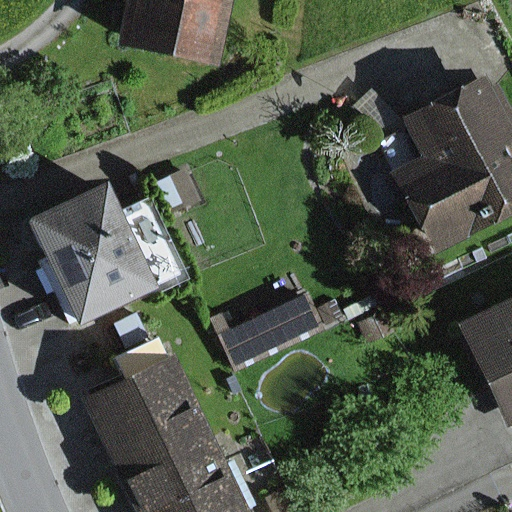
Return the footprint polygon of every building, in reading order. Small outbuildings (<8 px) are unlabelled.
[(221,67),(235,0),(129,0),(120,45),(221,67)] [(511,125),(487,76),(403,119),(423,157),(392,172),(435,255),(511,216),(511,125)] [(186,170),(157,183),(173,217),(201,203),(186,170)] [(110,183),(29,222),(81,328),(161,289),(110,183)] [(235,309),(212,320),(236,372),(344,321),(335,302),(316,311),(308,294),(242,324),(235,309)] [(511,301),(460,326),(508,428),(511,426),(511,301)] [(388,310),(358,324),(368,345),(398,331),(388,310)] [(250,511),(176,356),(168,360),(158,338),(114,359),(124,380),(84,400),(137,511),(250,511)] [(296,511),(286,490),(266,499),(271,511),(296,511)]
